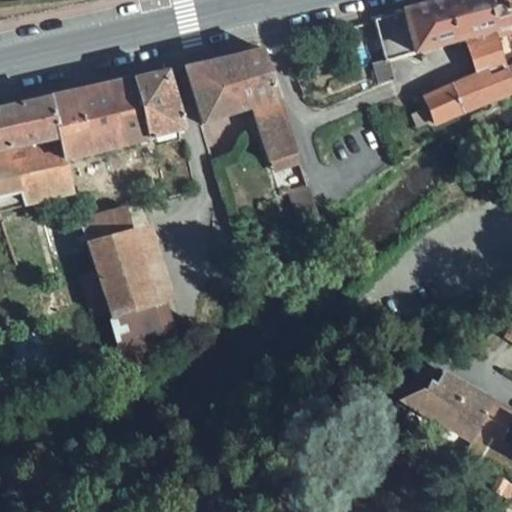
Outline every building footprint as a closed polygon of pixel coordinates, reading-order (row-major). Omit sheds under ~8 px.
[(404,14),(375,21),(385,63),(374,66),(379,84),(392,80),(387,63),(467,41),(477,75),(478,80),(454,92),(451,86),(425,98),(436,125),(449,120),(511,94),(511,88),(508,77),(503,56),(497,35),(487,0),(450,0),(403,12),(404,14)] [(511,0),(487,0),(497,35),(511,30),(511,0)] [(237,57),(185,69),(202,125),(242,112),(253,109),(280,99),(264,50),(237,57)] [(511,52),(503,56),(508,77),(511,88),(511,52)] [(168,74),(50,99),(64,162),(183,131),(168,74)] [(478,80),(477,75),(451,86),(454,92),(478,80)] [(0,198),(22,191),(26,205),(59,197),(66,218),(79,214),(64,162),(50,99),(0,110),(0,198)] [(280,99),(253,109),(270,163),(273,162),(298,153),(280,99)] [(449,120),(436,125),(440,135),(454,126),(449,120)] [(298,153),(273,162),(277,174),(302,165),(298,153)] [(308,185),(289,192),(297,216),(320,220),(308,185)] [(128,208),(81,221),(87,243),(133,230),(128,208)] [(96,272),(111,321),(157,306),(133,230),(87,243),(96,272)] [(111,321),(96,272),(81,276),(83,282),(98,331),(113,327),(111,321)] [(111,321),(113,327),(126,370),(173,355),(157,306),(111,321)] [(511,319),(495,330),(511,340),(511,319)] [(421,391),(399,401),(471,441),(477,430),(492,404),(449,380),(447,384),(441,381),(435,384),(433,388),(431,386),(426,389),(423,393),(421,391)] [(370,385),(338,398),(349,417),(367,406),(370,385)] [(511,423),(511,415),(492,404),(477,430),(501,443),(511,423)] [(511,495),(511,486),(497,478),(490,491),(509,501),(511,495)]
